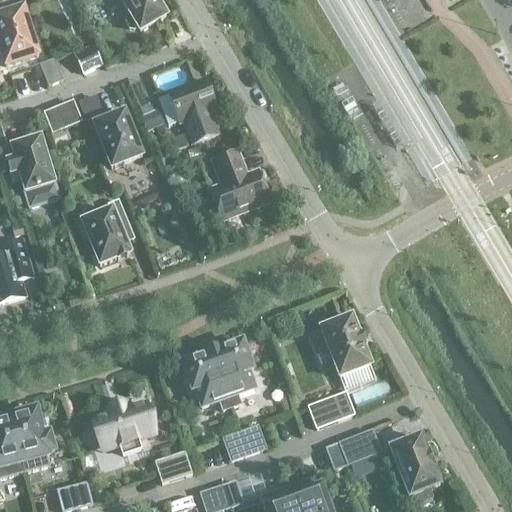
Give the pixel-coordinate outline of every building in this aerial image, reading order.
[(140,34),(165,19),(156,3),(157,2),(156,1),(155,1),(154,0),(119,0),(130,17),(126,20),(125,24),(129,31),(133,32),(137,30),(140,34)] [(0,52),(5,69),(37,59),(23,12),(0,18),(0,52)] [(92,48),(74,57),(84,77),(102,69),(92,48)] [(39,67),(48,89),(62,83),(54,61),(39,67)] [(139,82),(128,87),(143,118),(141,119),(148,135),(163,127),(156,112),(153,113),(139,82)] [(184,124),(192,146),(217,137),(209,115),(215,112),(204,83),(157,101),(168,130),(184,124)] [(124,166),(142,159),(124,115),(105,123),(95,100),(79,106),(86,124),(91,122),(111,171),(114,170),(114,171),(116,171),(115,170),(123,167),(123,168),(125,167),(124,166)] [(56,111),(64,131),(81,124),(72,104),(56,111)] [(15,163),(6,165),(10,178),(19,175),(25,195),(29,210),(58,202),(54,187),(40,141),(11,150),(15,163)] [(243,215),(270,205),(258,174),(243,180),(240,172),(243,171),(237,154),(212,164),(222,188),(209,193),(221,224),(228,221),(229,222),(244,217),(243,215)] [(81,225),(99,269),(129,256),(122,238),(130,235),(118,204),(108,208),(110,213),(81,225)] [(0,259),(0,260),(0,306),(24,300),(20,286),(34,282),(23,244),(0,250),(0,259)] [(360,339),(358,340),(351,321),(320,333),(339,381),(370,369),(363,350),(364,350),(360,339)] [(242,346),(212,356),(231,411),(240,408),(236,399),(254,393),(248,376),(252,374),(242,346)] [(231,411),(212,356),(181,367),(192,396),(195,395),(201,411),(219,405),(222,414),(231,411)] [(308,410),(316,433),(354,419),(345,396),(308,410)] [(145,407),(129,412),(127,406),(106,413),(108,419),(92,424),(100,448),(117,442),(119,449),(120,449),(123,458),(140,453),(137,443),(155,438),(145,407)] [(36,413),(9,420),(24,476),(50,469),(47,460),(48,459),(48,457),(54,456),(49,437),(42,439),(36,413)] [(0,482),(24,476),(9,420),(0,422),(0,482)] [(257,430),(240,436),(248,459),(265,453),(257,430)] [(372,433),(337,447),(346,468),(347,468),(347,469),(381,456),(372,433)] [(248,459),(240,436),(223,442),(231,465),(248,459)] [(420,440),(390,452),(409,501),(413,499),(416,507),(432,501),(429,493),(439,489),(420,440)] [(346,468),(337,447),(325,452),(333,473),(346,468)] [(192,478),(185,455),(154,465),(162,488),(192,478)] [(329,511),(318,480),(289,491),(296,511),(329,511)] [(243,507),(235,485),(222,489),(229,511),(243,507)] [(57,493),(61,511),(79,511),(92,509),(86,486),(57,493)] [(228,511),(229,511),(222,489),(199,497),(204,511),(228,511)] [(296,511),(289,491),(260,501),(263,511),(296,511)]
